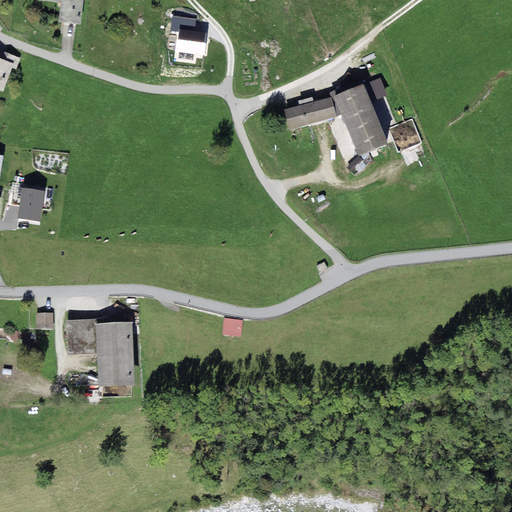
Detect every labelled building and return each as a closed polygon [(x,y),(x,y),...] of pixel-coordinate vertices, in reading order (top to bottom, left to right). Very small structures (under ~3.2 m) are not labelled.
[(80,25),(82,0),(61,0),(61,3),(59,23),(80,25)] [(20,59),(4,52),(0,56),(0,59),(13,64),(12,68),(16,70),(20,59)] [(0,59),(0,89),(3,91),(12,68),(13,64),(0,59)] [(380,79),(364,85),(371,103),(387,96),(380,79)] [(371,103),(364,85),(334,97),(341,115),(358,156),(388,145),(371,103)] [(341,115),(334,97),(331,98),(314,102),(312,98),(298,101),(299,106),(284,110),(290,131),(337,117),(341,115)] [(45,190),(21,186),(17,219),(39,224),(45,190)] [(320,274),(328,270),(324,262),(316,266),(320,274)] [(53,314),(36,314),(36,329),(53,329),(53,314)] [(243,321),(223,318),(221,335),(241,337),(243,321)] [(67,355),(97,354),(96,324),(96,319),(66,321),(67,355)] [(134,386),(131,322),(126,323),(96,324),(97,354),(99,388),(134,386)]
